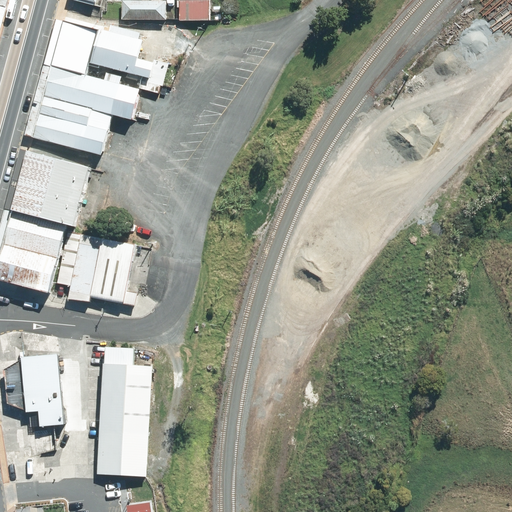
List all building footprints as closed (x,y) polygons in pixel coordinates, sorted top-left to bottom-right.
[(123,2),(123,21),(168,21),(168,3),(123,2)] [(211,2),(181,2),(181,22),(211,21),(211,2)] [(131,58),(136,40),(132,39),(134,33),(103,24),(101,30),(91,28),(90,29),(56,20),(47,55),(49,56),(37,102),(27,137),(94,154),(105,114),(125,119),(132,89),(113,84),(115,75),(100,72),(98,80),(76,74),(79,61),(137,76),(134,88),(158,94),(159,88),(155,87),(161,63),(146,59),(145,62),(131,58)] [(43,280),(62,283),(60,295),(81,299),(81,295),(127,303),(128,292),(118,290),(126,242),(55,231),(57,222),(68,225),(82,166),(19,150),(0,225),(0,280),(40,291),(43,280)] [(98,346),(90,473),(138,476),(146,367),(127,366),(129,348),(98,346)] [(30,408),(31,424),(56,422),(53,394),(50,351),(13,354),(18,409),(30,408)]
